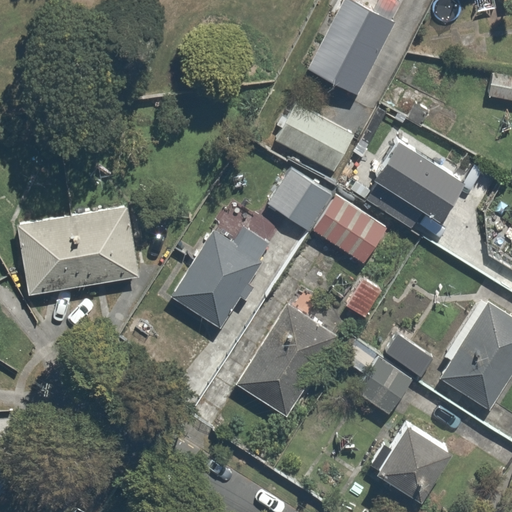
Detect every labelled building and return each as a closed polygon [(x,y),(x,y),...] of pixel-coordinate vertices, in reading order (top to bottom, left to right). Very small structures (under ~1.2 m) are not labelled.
[(353,87),(392,2),(386,0),(328,0),(300,62),(353,87)] [(511,68),(488,65),(484,92),(511,96),(511,146),(510,155),(511,155),(511,68)] [(351,124),(288,93),(268,134),(332,165),(351,124)] [(384,220),(288,161),(265,199),(361,258),(384,220)] [(122,196),(13,215),(25,288),(135,269),(122,196)] [(273,227),(227,197),(167,290),(213,320),(273,227)] [(362,309),(379,281),(361,269),(343,297),(362,309)] [(511,354),(511,305),(478,286),(443,346),(448,349),(435,373),(485,402),(511,354)] [(331,332),(278,297),(228,371),(281,406),(331,332)] [(395,324),(382,344),(415,366),(428,345),(395,324)] [(407,369),(356,336),(343,356),(361,368),(351,385),(383,406),(407,369)] [(418,486),(447,439),(398,409),(369,456),(418,486)]
